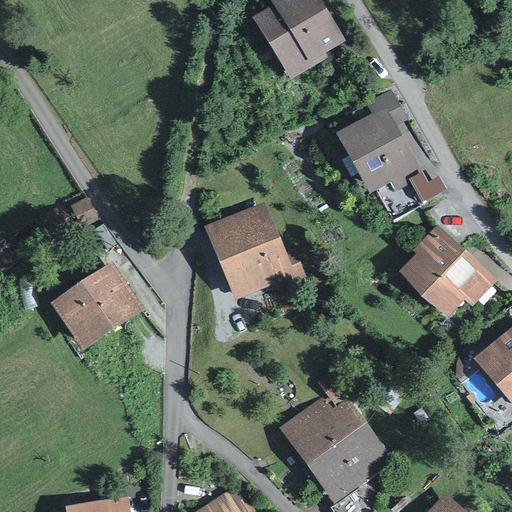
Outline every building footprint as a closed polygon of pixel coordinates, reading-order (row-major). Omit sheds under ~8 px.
[(322,54),(320,51),(337,40),(312,0),(275,0),(281,9),(261,22),(293,72),(322,54)] [(421,173),(414,161),(409,164),(388,127),(406,117),(391,91),(367,105),(376,120),(345,137),(372,186),(386,178),(392,189),(421,173)] [(488,283),(465,260),(468,256),(465,247),(475,237),(445,198),(425,213),(439,232),(421,252),(426,256),(412,271),(410,271),(420,281),(418,283),(437,301),(439,299),(449,309),(461,294),(470,302),(488,283)] [(74,207),(84,225),(97,217),(88,199),(74,207)] [(43,218),(54,239),(74,228),(63,207),(43,218)] [(299,275),(291,256),(281,260),(262,214),(216,234),(239,289),(284,270),(288,280),(299,275)] [(80,321),(91,338),(128,313),(120,302),(128,296),(112,272),(59,309),(71,327),(80,321)] [(15,328),(24,322),(21,318),(35,309),(28,299),(6,315),(15,328)] [(511,340),(488,360),(511,388),(511,340)] [(321,383),(335,401),(348,391),(334,373),(321,383)] [(309,415),(290,428),(313,460),(364,425),(349,404),(332,416),(327,409),(313,420),(309,415)] [(363,428),(365,426),(364,425),(313,460),(338,494),(386,459),(363,428)] [(331,508),(333,511),(376,511),(360,489),(331,508)] [(235,495),(208,511),(254,511),(244,497),(238,500),(235,495)] [(457,511),(446,502),(436,511),(457,511)]
